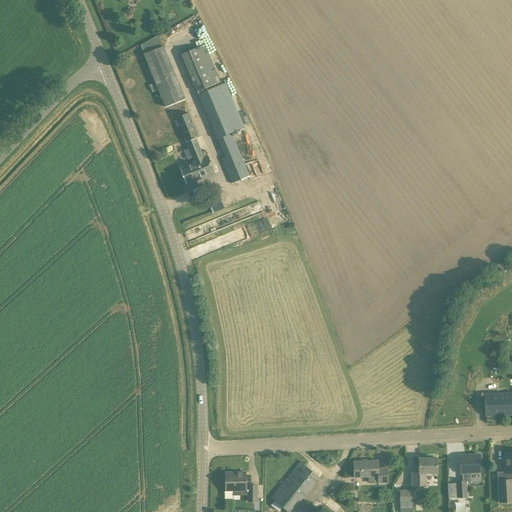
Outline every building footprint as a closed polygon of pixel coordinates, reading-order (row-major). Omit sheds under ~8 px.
[(220,83),(207,44),(182,52),(195,91),(220,83)] [(164,46),(154,49),(143,53),(160,95),(165,108),(184,100),(186,99),(164,46)] [(226,97),(218,100),(202,107),(224,158),(221,160),(231,184),(250,176),(229,125),(237,122),(226,97)] [(176,117),(185,140),(198,135),(188,112),(176,117)] [(214,173),(207,156),(205,150),(201,152),(196,137),(186,142),(188,148),(184,150),(188,159),(192,158),(194,161),(179,167),(186,184),(214,173)] [(213,199),(208,201),(210,207),(222,202),(220,196),(213,199)] [(247,208),(249,214),(262,210),(260,204),(247,208)] [(511,392),(506,392),(484,393),(484,416),(486,416),(486,422),(496,421),(496,416),(511,415),(511,392)] [(511,452),(504,453),(505,471),(497,472),(499,503),(511,502),(511,452)] [(461,474),(463,474),(463,481),(450,481),(451,498),(468,497),(467,483),(470,483),(469,473),(481,473),(480,454),(460,455),(461,474)] [(427,486),(426,473),(437,473),(437,457),(419,458),(419,471),(411,472),(411,487),(427,486)] [(388,467),(378,468),(378,460),(353,461),(354,477),(368,477),(368,483),(389,483),(388,467)] [(291,511),(320,477),(300,461),(270,497),(287,511),(291,511)] [(226,490),(233,490),(233,495),(248,495),(248,501),(257,501),(257,485),(248,485),(248,489),(246,489),(246,472),(225,472),(226,490)] [(400,484),(392,485),(393,504),(400,504),(400,506),(415,506),(414,489),(400,490),(400,484)] [(263,511),(263,503),(255,503),(255,511),(263,511)]
